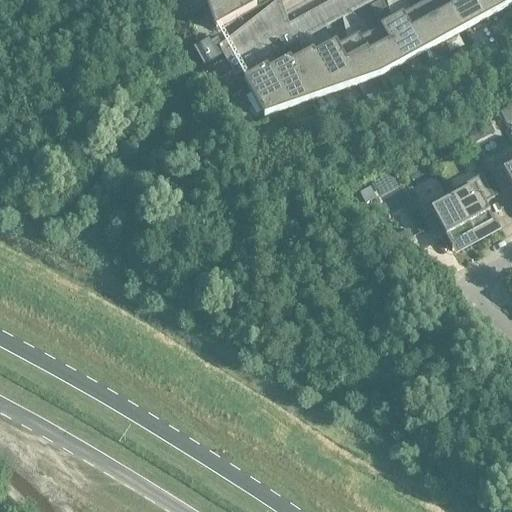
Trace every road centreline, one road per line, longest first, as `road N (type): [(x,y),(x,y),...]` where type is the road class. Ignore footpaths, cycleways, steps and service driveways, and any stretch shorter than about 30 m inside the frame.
road 1 (tertiary): [(282,511),(0,342)]
road 2 (tertiary): [(0,410),(178,511)]
